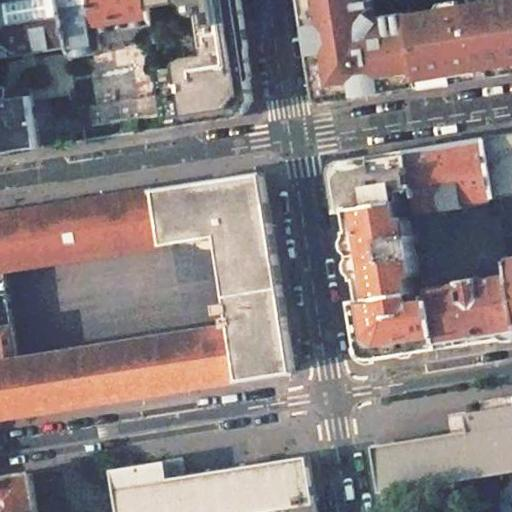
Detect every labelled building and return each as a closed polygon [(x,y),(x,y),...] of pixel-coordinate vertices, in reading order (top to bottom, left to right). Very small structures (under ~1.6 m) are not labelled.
[(0,0),(0,58),(23,54),(39,52),(71,47),(63,0),(0,0)] [(149,0),(63,0),(71,47),(72,52),(73,57),(78,94),(84,133),(92,132),(91,126),(120,122),(122,135),(141,132),(139,119),(169,114),(163,82),(161,65),(151,6),(149,0)] [(253,100),(237,0),(149,0),(151,6),(178,2),(182,4),(183,7),(184,9),(189,12),(195,12),(198,10),(199,8),(206,49),(190,52),(191,61),(161,65),(163,82),(169,114),(171,128),(241,116),(253,100)] [(378,26),(366,16),(374,8),(373,0),(303,0),(319,103),(421,87),(413,37),(410,19),(409,13),(387,16),(378,26)] [(473,35),(478,78),(511,72),(511,0),(469,8),(472,27),(473,35)] [(413,37),(421,87),(478,78),(473,35),(472,27),(469,8),(410,19),(413,37)] [(39,52),(23,54),(24,60),(0,63),(0,90),(34,98),(34,101),(78,94),(73,57),(72,52),(40,57),(39,52)] [(0,90),(0,133),(3,153),(41,148),(34,101),(34,98),(0,90)] [(500,199),(511,196),(511,134),(490,138),(500,199)] [(446,212),(469,208),(469,206),(474,205),(474,202),(499,198),(490,138),(490,137),(409,150),(416,190),(418,189),(422,210),(439,208),(440,211),(445,210),(446,212)] [(347,212),(400,205),(399,195),(407,194),(406,191),(413,190),(413,193),(415,192),(415,190),(416,190),(409,150),(346,161),(335,177),(341,213),(347,212)] [(0,418),(296,372),(268,192),(266,183),(265,174),(0,215),(0,418)] [(400,205),(347,212),(361,300),(414,292),(412,278),(417,277),(415,263),(419,262),(415,240),(418,240),(417,236),(415,236),(414,230),(410,231),(408,218),(403,219),(400,205)] [(442,349),(511,337),(511,276),(482,281),(482,279),(478,279),(479,282),(467,283),(467,280),(461,280),(461,284),(431,289),(432,296),(432,300),(434,300),(442,349)] [(355,301),(362,346),(378,358),(442,349),(434,300),(432,300),(432,296),(430,297),(430,300),(422,302),(422,300),(415,301),(414,295),(415,295),(414,292),(361,300),(355,301)] [(511,406),(467,413),(470,430),(374,445),(384,511),(399,511),(396,490),(511,471),(511,406)] [(261,511),(268,511),(300,506),(300,511),(318,511),(309,456),(245,466),(244,464),(240,464),(241,467),(185,475),(170,478),(168,460),(113,469),(119,511),(261,511)] [(183,458),(168,460),(170,478),(185,475),(183,458)] [(37,511),(32,473),(0,478),(0,511),(37,511)] [(511,511),(511,478),(501,494),(504,511),(511,511)]
